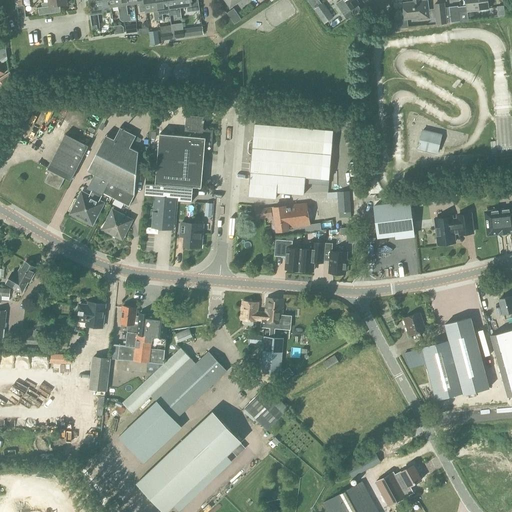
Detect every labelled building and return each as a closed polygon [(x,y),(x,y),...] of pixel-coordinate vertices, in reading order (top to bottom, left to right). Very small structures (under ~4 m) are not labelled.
[(66,0),(48,0),(49,2),(42,3),(42,7),(38,8),(39,15),(61,12),(60,5),(67,4),(66,0)] [(97,0),(97,1),(89,2),(90,15),(106,13),(105,7),(111,7),(110,0),(97,0)] [(119,14),(124,14),(121,0),(110,0),(111,7),(118,6),(119,14)] [(127,4),(134,3),(133,0),(121,0),(124,14),(128,13),(127,4)] [(147,12),(145,0),(133,0),(134,3),(139,3),(140,13),(147,12)] [(155,20),(159,19),(156,0),(145,0),(147,12),(154,11),(155,20)] [(167,0),(156,0),(159,19),(163,18),(163,15),(170,14),(169,9),(167,0)] [(177,16),(182,16),(179,0),(167,0),(169,9),(176,8),(177,16)] [(179,0),(182,16),(180,7),(187,6),(188,12),(200,10),(198,0),(179,0)] [(341,0),(336,4),(344,15),(357,6),(352,0),(341,0)] [(444,3),(434,5),(435,9),(426,10),(425,0),(401,3),(403,19),(416,18),(418,20),(427,19),(427,18),(436,17),(437,24),(447,23),(444,3)] [(458,6),(449,7),(451,23),(460,22),(468,21),(468,12),(489,9),(487,0),(466,0),(467,6),(458,7),(458,6)] [(17,6),(19,18),(26,17),(24,5),(17,6)] [(235,24),(242,20),(234,9),(227,13),(235,24)] [(125,25),(126,33),(138,32),(137,24),(125,25)] [(113,26),(114,34),(124,33),(123,27),(120,25),(113,26)] [(191,28),(192,36),(204,35),(202,26),(191,28)] [(183,29),(174,30),(175,38),(183,37),(183,29)] [(150,37),(151,45),(159,45),(158,36),(150,37)] [(26,38),(14,39),(15,52),(26,51),(26,38)] [(9,72),(0,77),(0,84),(5,90),(11,79),(9,72)] [(414,104),(422,108),(425,100),(418,97),(414,104)] [(441,116),(442,107),(434,107),(433,115),(441,116)] [(185,136),(212,138),(213,131),(207,130),(206,129),(207,128),(205,130),(203,128),(204,127),(204,122),(205,120),(204,120),(204,116),(198,116),(198,115),(195,115),(195,116),(186,115),(185,136)] [(306,176),(306,178),(322,179),(326,129),(255,123),(251,171),(306,176)] [(88,188),(94,191),(102,195),(104,193),(129,206),(135,194),(139,152),(128,146),(135,134),(120,126),(113,139),(106,135),(88,170),(95,174),(88,188)] [(441,136),(422,131),(418,148),(437,153),(441,136)] [(51,170),(45,182),(59,189),(65,177),(71,180),(89,146),(66,134),(48,169),(51,170)] [(212,138),(185,136),(160,134),(157,164),(203,168),(205,149),(208,149),(211,147),(212,138)] [(511,157),(511,146),(496,148),(495,141),(490,141),(491,158),(511,157)] [(202,187),(203,168),(157,164),(156,183),(193,187),(202,187)] [(304,195),(306,178),(306,176),(251,171),(249,196),(277,198),(277,193),(304,195)] [(192,201),(193,187),(156,183),(146,183),(145,195),(154,195),(177,197),(179,198),(178,200),(192,201)] [(94,191),(91,198),(82,194),(75,207),(79,209),(76,215),(92,223),(102,204),(99,202),(102,195),(94,191)] [(351,212),(350,191),(338,192),(339,212),(351,212)] [(153,206),(152,228),(174,230),(177,197),(154,195),(153,206)] [(415,236),(411,202),(374,206),(378,237),(396,235),(396,238),(415,236)] [(255,209),(257,219),(275,217),(277,231),(288,230),(288,228),(299,227),(300,231),(305,231),(304,226),(310,225),(306,203),(274,207),(255,209)] [(511,209),(486,212),(488,234),(499,233),(499,234),(507,233),(507,232),(511,231),(511,209)] [(111,225),(108,231),(122,238),(131,220),(113,211),(107,223),(111,225)] [(435,226),(436,228),(438,244),(446,244),(447,245),(452,244),(453,243),(455,242),(454,233),(460,233),(460,234),(473,233),(471,214),(458,216),(458,219),(452,220),(452,217),(435,219),(435,220),(434,220),(435,226)] [(201,247),(203,225),(182,223),(181,233),(185,233),(184,246),(201,247)] [(299,272),(301,249),(292,248),(292,241),(276,240),(274,256),(286,256),(285,269),(292,269),(292,272),(299,272)] [(324,259),(326,244),(311,242),(310,250),(301,249),(299,272),(307,273),(307,271),(313,271),(314,259),(324,259)] [(326,244),(324,259),(330,260),(329,272),(333,273),(333,275),(342,276),(342,273),(345,274),(346,269),(348,269),(349,262),(346,262),(347,253),(332,251),(332,244),(326,244)] [(21,268),(17,275),(13,272),(7,283),(22,292),(28,282),(30,282),(34,274),(33,273),(36,268),(26,262),(22,268),(21,268)] [(472,311),(477,309),(473,296),(468,297),(472,311)] [(505,319),(511,317),(511,297),(511,296),(499,300),(503,314),(504,314),(505,319)] [(262,320),(261,328),(290,330),(291,316),(282,315),(284,299),(267,298),(266,311),(258,310),(259,303),(243,302),(241,320),(257,321),(257,320),(262,320)] [(103,327),(105,304),(89,302),(89,306),(79,305),(78,320),(87,322),(86,325),(103,327)] [(137,333),(139,315),(136,315),(137,308),(123,306),(121,323),(129,324),(128,332),(137,333)] [(404,318),(409,335),(412,335),(413,338),(421,335),(420,332),(426,330),(420,313),(404,318)] [(150,362),(164,364),(166,339),(165,338),(167,318),(139,315),(137,333),(128,332),(126,346),(120,345),(118,359),(134,361),(133,361),(150,363),(150,362)] [(449,339),(448,340),(449,340),(423,347),(436,396),(461,389),(463,394),(463,393),(464,395),(490,388),(472,319),(471,319),(471,317),(445,324),(449,339)] [(43,346),(46,328),(42,327),(42,330),(34,328),(33,336),(27,335),(25,343),(43,346)] [(189,329),(179,333),(183,341),(193,337),(189,329)] [(511,329),(491,336),(509,397),(511,396),(511,329)] [(281,373),(284,339),(265,337),(262,372),(281,373)] [(181,348),(123,403),(133,413),(166,382),(189,407),(199,397),(227,371),(209,352),(196,364),(181,348)] [(328,370),(340,362),(335,355),(323,362),(328,370)] [(112,358),(92,356),(89,389),(108,391),(112,358)] [(260,392),(244,408),(267,430),(283,414),(260,392)] [(91,421),(98,422),(102,397),(95,396),(91,421)] [(157,400),(119,436),(138,455),(175,420),(157,400)] [(166,511),(241,442),(213,411),(137,483),(164,511),(166,511)] [(463,441),(511,438),(511,429),(463,433),(463,441)] [(267,435),(257,441),(260,446),(271,440),(267,435)] [(264,459),(271,447),(266,444),(258,455),(264,459)] [(346,466),(352,477),(381,462),(375,450),(346,466)] [(401,472),(404,478),(398,481),(393,473),(376,482),(388,506),(406,496),(403,490),(421,480),(413,465),(401,472)] [(378,511),(362,481),(323,503),(328,511),(378,511)] [(0,511),(13,511),(12,493),(1,495),(0,494),(0,511)]
